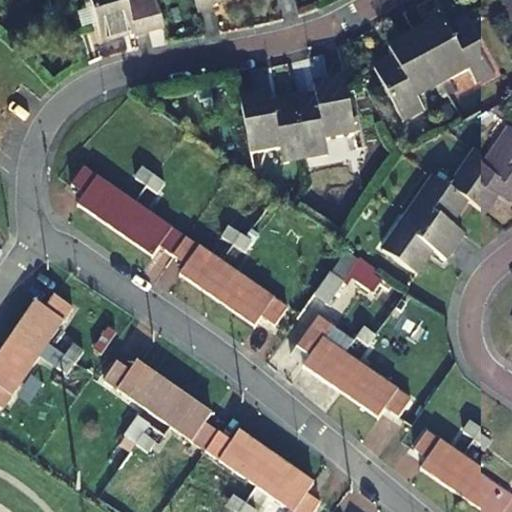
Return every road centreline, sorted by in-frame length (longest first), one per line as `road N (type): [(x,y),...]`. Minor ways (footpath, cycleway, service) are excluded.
road 1 (residential): [(29,247),(29,167),(61,102),(124,71),(307,34),(381,0)]
road 2 (residential): [(29,247),(67,249),(214,348),(411,511)]
road 3 (residential): [(511,391),(479,366),(469,319),(476,290),(511,252)]
